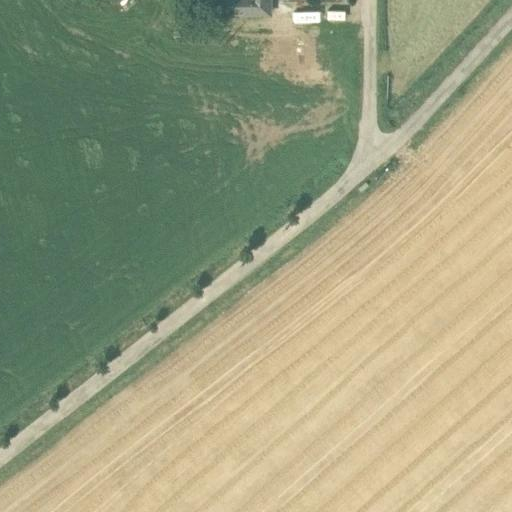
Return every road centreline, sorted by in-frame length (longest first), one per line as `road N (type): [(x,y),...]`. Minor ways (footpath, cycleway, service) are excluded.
road 1 (unclassified): [(0,460),(370,165)]
road 2 (unclassified): [(370,165),(511,15)]
road 3 (unclassified): [(369,0),(370,165)]
